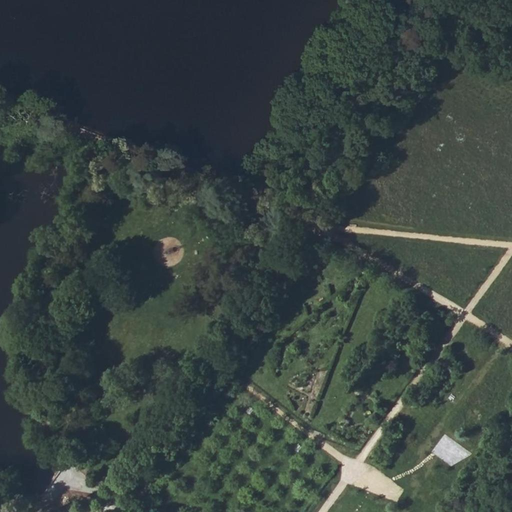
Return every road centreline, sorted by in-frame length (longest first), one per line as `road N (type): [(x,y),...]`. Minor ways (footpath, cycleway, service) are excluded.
road 1 (track): [(374,0),(286,137),(254,203),(324,230),(511,347)]
road 2 (track): [(254,203),(0,105)]
road 3 (track): [(42,508),(80,469),(133,511)]
